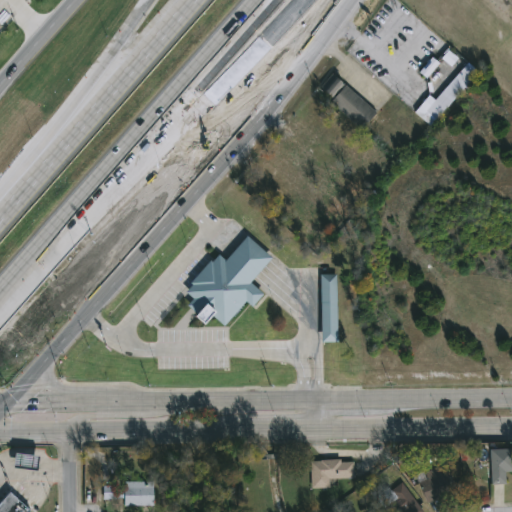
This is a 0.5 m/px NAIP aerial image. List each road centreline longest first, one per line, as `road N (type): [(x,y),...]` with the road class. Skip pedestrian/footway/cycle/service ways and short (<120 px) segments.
road 1 (secondary): [(11,400),(354,0)]
road 2 (secondary): [(74,430),(511,426)]
road 3 (motorway): [(32,262),(292,0)]
road 4 (motorway): [(32,262),(267,0)]
road 5 (motorway): [(195,0),(0,220)]
road 6 (secondary): [(319,398),(96,400)]
road 7 (motorway): [(159,0),(59,154)]
road 8 (secondary): [(511,396),(371,398)]
road 9 (secondary): [(81,0),(0,93)]
